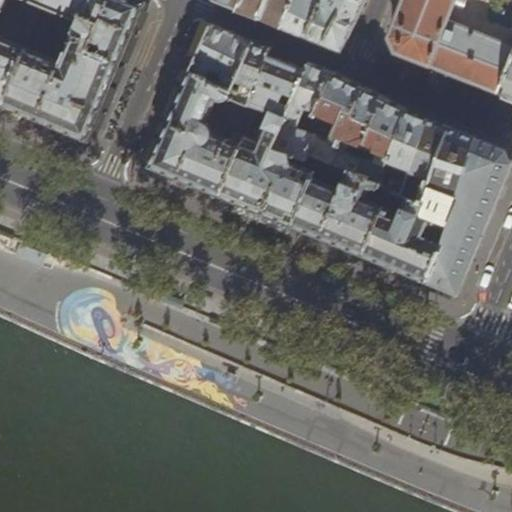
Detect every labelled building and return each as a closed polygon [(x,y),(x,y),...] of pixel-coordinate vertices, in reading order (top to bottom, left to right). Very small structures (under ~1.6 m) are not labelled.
[(0,0),(0,102),(4,104),(27,48),(26,47),(26,46),(0,35),(0,15),(5,4),(6,0),(27,0),(41,5),(42,0),(0,0)] [(39,119),(87,138),(106,94),(126,46),(143,4),(132,0),(42,0),(41,5),(78,22),(61,61),(26,46),(26,47),(27,48),(4,104),(39,119)] [(268,21),(283,27),(294,0),(241,0),(238,7),(237,9),(248,14),(258,19),(259,17),(268,21)] [(294,0),(283,27),(311,39),(340,51),(342,50),(357,19),(365,0),(294,0)] [(511,0),(404,0),(401,9),(390,37),(396,51),(461,76),(500,91),(511,56),(511,46),(444,20),(452,0),(511,0)] [(200,49),(191,69),(234,89),(253,40),(232,30),(212,22),(200,49)] [(260,43),(253,40),(234,89),(233,96),(250,103),(267,53),(270,48),(260,43)] [(256,209),(294,225),(321,158),(310,153),(307,160),(274,148),(307,69),(288,62),(267,53),(250,103),(258,107),(259,106),(271,111),(257,146),(245,141),(222,195),(256,209)] [(511,56),(500,91),(511,96),(511,56)] [(310,153),(321,158),(380,182),(406,109),(352,81),(309,62),(308,65),(307,69),(274,148),(307,160),(310,153)] [(191,69),(169,122),(151,165),(186,180),(222,195),(245,141),(258,107),(250,103),(233,96),(234,89),(191,69)] [(416,113),(406,109),(380,182),(382,182),(383,185),(392,190),(401,193),(428,117),(416,113)] [(439,122),(428,117),(401,193),(423,203),(449,126),(439,122)] [(462,131),(449,126),(423,203),(419,215),(448,227),(477,137),(462,131)] [(440,285),(459,293),(511,163),(511,161),(507,149),(494,144),(477,137),(448,227),(428,280),(440,285)] [(325,237),(364,254),(392,190),(383,185),(382,182),(380,182),(321,158),(294,225),(325,237)] [(395,266),(428,280),(448,227),(419,215),(423,203),(401,193),(392,190),(364,254),(395,266)]
